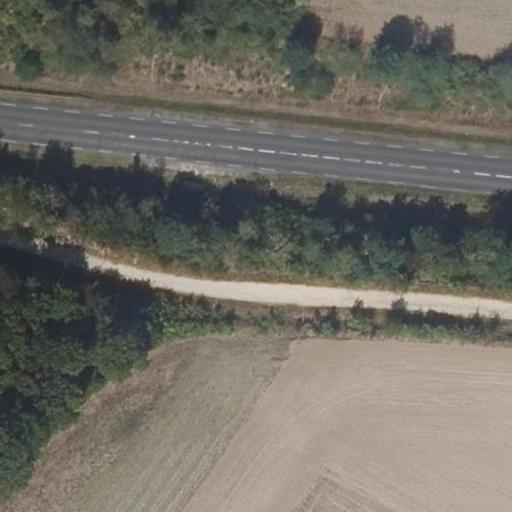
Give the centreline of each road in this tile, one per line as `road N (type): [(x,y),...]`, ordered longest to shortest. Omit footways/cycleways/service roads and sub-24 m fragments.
road 1 (track): [(0,237),(161,283),(511,312)]
road 2 (primary): [(0,124),(511,180)]
